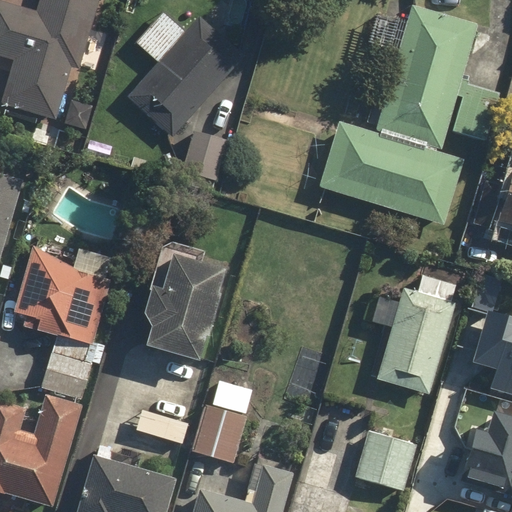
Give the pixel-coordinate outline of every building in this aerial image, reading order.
[(0,108),(0,110),(52,125),(68,71),(76,73),(96,0),(38,0),(33,17),(0,7),(0,59),(13,63),(0,108)] [(373,135),(334,124),(332,124),(313,193),(442,229),(461,161),(438,154),(445,130),(482,141),(494,98),(456,87),(473,27),(408,9),(373,135)] [(181,32),(159,11),(128,42),(152,66),(124,95),(169,140),(245,63),(197,15),(181,32)] [(189,134),(178,176),(214,185),(225,143),(189,134)] [(500,186),(485,181),(470,227),(511,239),(511,166),(506,164),(500,186)] [(0,235),(15,188),(0,183),(0,235)] [(68,269),(27,249),(0,350),(0,379),(78,400),(87,365),(95,366),(100,348),(89,345),(103,285),(96,282),(104,265),(76,251),(68,269)] [(191,370),(192,367),(219,276),(194,269),(198,256),(180,251),(176,266),(164,263),(155,294),(140,290),(131,321),(144,325),(137,348),(132,347),(102,449),(94,446),(90,459),(87,458),(71,511),(165,511),(174,482),(136,471),(141,454),(173,464),(186,421),(176,418),(178,408),(194,413),(201,388),(166,378),(170,363),(191,370)] [(384,331),(369,380),(425,395),(456,291),(418,279),(413,295),(396,290),(392,303),(377,299),(369,327),(384,331)] [(480,315),(464,366),(489,374),(484,392),(511,399),(511,332),(509,332),(511,326),(480,315)] [(206,408),(201,407),(189,454),(230,465),(248,394),(213,385),(206,408)] [(0,415),(0,500),(42,511),(48,511),(76,410),(36,399),(27,435),(16,432),(19,420),(0,415)] [(365,431),(350,481),(399,495),(414,445),(365,431)] [(192,495),(187,511),(278,511),(288,477),(257,469),(246,510),(192,495)]
